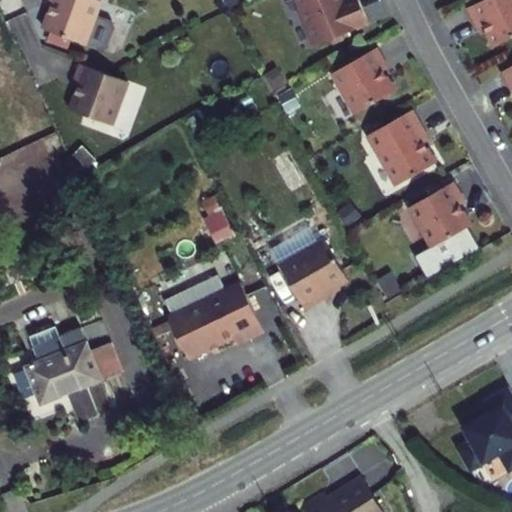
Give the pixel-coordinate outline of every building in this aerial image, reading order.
[(98,1),(96,0),(50,0),(51,0),(48,6),(40,28),(82,44),(98,1)] [(369,32),(359,7),(347,12),(345,6),(342,0),(293,0),(316,54),(369,32)] [(511,0),(502,0),(468,16),(475,31),(482,28),(485,34),(495,55),(511,46),(511,0)] [(359,7),(357,2),(345,6),(347,12),(359,7)] [(482,28),(475,31),(478,37),(485,34),(482,28)] [(386,69),(378,56),(333,81),(356,121),(395,99),(383,79),(380,73),(386,69)] [(125,82),(77,63),(71,79),(78,81),(75,87),(67,110),(109,125),(125,82)] [(389,75),(386,69),(380,73),(383,79),(389,75)] [(511,74),(503,80),(511,94),(511,93),(511,74)] [(78,81),(71,79),(69,85),(75,87),(78,81)] [(427,141),(414,118),(369,143),(398,194),(437,172),(425,150),(421,145),(427,141)] [(431,147),(427,141),(421,145),(425,150),(431,147)] [(463,204),(455,190),(410,215),(433,256),(472,234),(460,213),(457,207),(463,204)] [(466,209),(463,204),(457,207),(460,213),(466,209)] [(321,285),(331,278),(343,271),(319,232),(276,257),(301,301),(323,288),(321,285)] [(333,282),(331,278),(321,285),(323,288),(333,282)] [(237,289),(165,323),(185,366),(230,345),(234,352),(261,340),(237,289)] [(108,386),(93,348),(40,370),(58,406),(108,386)] [(40,370),(27,375),(43,412),(58,406),(40,370)] [(511,399),(505,387),(483,399),(490,410),(461,426),(469,440),(456,447),(471,474),(499,458),(509,476),(511,474),(511,399)] [(331,503),(329,498),(306,511),(385,511),(369,482),(331,503)]
